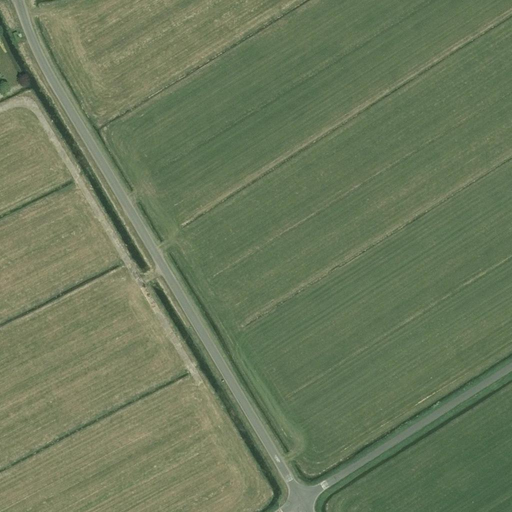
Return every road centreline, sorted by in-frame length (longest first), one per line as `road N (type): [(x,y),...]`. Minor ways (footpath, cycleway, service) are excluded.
road 1 (unclassified): [(303,496),(80,138),(24,38),(15,0)]
road 2 (unclassified): [(303,496),(511,368)]
